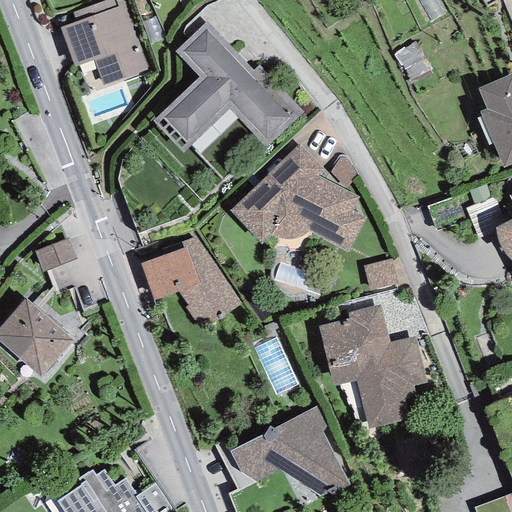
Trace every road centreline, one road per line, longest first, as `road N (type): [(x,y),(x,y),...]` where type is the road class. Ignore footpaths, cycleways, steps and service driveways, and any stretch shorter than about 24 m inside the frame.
road 1 (secondary): [(7,0),(198,511)]
road 2 (residential): [(245,0),(330,105),(393,220),(485,483)]
